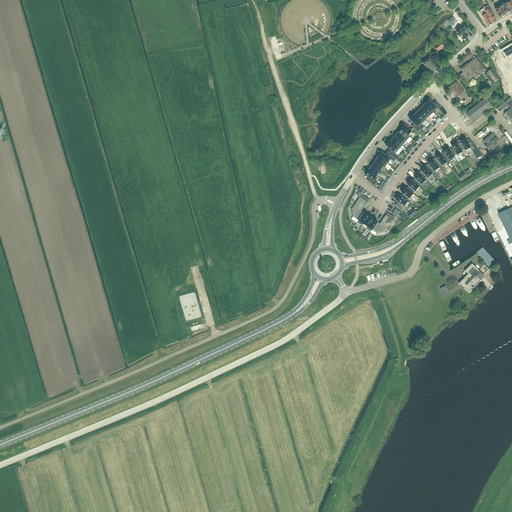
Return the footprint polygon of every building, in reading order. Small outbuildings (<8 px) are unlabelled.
[(511,12),(505,1),(500,4),(506,15),(511,12)] [(506,15),(500,4),(494,7),(500,18),(506,15)] [(489,10),(485,12),(487,15),(491,25),(496,22),(489,10)] [(481,13),(483,16),(483,17),(489,26),(491,25),(487,15),(485,12),(485,11),(481,13)] [(468,36),(466,34),(469,31),(465,26),(462,28),(456,33),(458,35),(458,36),(458,37),(459,38),(460,37),(462,40),(468,36)] [(431,47),(432,47),(437,54),(445,47),(440,41),(439,40),(431,47)] [(511,44),(501,51),(506,59),(511,55),(511,44)] [(429,57),(422,63),(430,73),(437,68),(429,57)] [(470,82),(482,73),(484,75),(491,85),(498,79),(491,69),(487,72),(485,70),(476,58),(468,64),(467,63),(459,69),(462,73),(458,76),(466,87),(471,83),(470,82)] [(446,90),(454,100),(464,92),(456,82),(446,90)] [(484,98),(465,114),(471,122),(491,106),(484,98)] [(511,110),(510,109),(511,107),(511,104),(508,100),(510,98),(496,109),(499,113),(502,111),(504,114),(503,114),(511,125),(511,110)] [(438,110),(440,107),(436,103),(433,105),(428,100),(424,104),(433,113),(437,109),(438,110)] [(429,116),(433,113),(424,104),(425,105),(421,108),(429,116)] [(417,112),(425,120),(429,116),(421,108),(417,112)] [(422,124),(425,120),(417,112),(413,116),(413,115),(422,124)] [(418,128),(422,124),(413,115),(409,119),(415,125),(412,128),(417,133),(420,130),(418,128)] [(400,130),(409,138),(409,137),(407,136),(411,132),(404,125),(400,130)] [(405,142),(409,138),(400,130),(397,134),(405,142)] [(485,146),(487,149),(498,140),(496,137),(490,142),(488,140),(495,135),(493,133),(483,140),(487,145),(485,146)] [(402,146),(405,142),(397,134),(393,138),(402,146)] [(390,142),(398,150),(402,146),(393,138),(390,142)] [(462,145),(458,147),(461,152),(464,150),(466,153),(470,150),(476,160),(482,156),(486,161),(470,140),(466,142),(465,139),(460,142),(462,145)] [(395,154),(398,150),(390,142),(389,142),(386,146),(393,152),(395,154)] [(453,150),(450,152),(453,157),(456,155),(458,157),(463,154),(461,152),(458,147),(456,144),(451,147),(453,150)] [(445,155),(442,157),(446,162),(449,160),(450,162),(455,159),(453,157),(450,152),(448,149),(443,152),(445,155)] [(399,157),(395,154),(393,152),(390,155),(395,159),(396,160),(399,157)] [(393,161),(395,159),(390,155),(388,158),(380,153),(377,157),(377,158),(378,157),(387,164),(390,159),(393,161)] [(436,160),(433,162),(438,168),(441,165),(443,167),(447,164),(446,162),(442,157),(440,154),(435,158),(436,160)] [(377,158),(374,162),(382,167),(384,169),(384,168),(387,164),(378,157),(377,158)] [(429,166),(426,168),(427,169),(431,174),(434,171),(435,173),(440,170),(438,168),(433,162),(432,160),(428,164),(429,166)] [(382,167),(374,162),(371,166),(379,171),(382,167)] [(371,166),(368,171),(376,176),(377,173),(379,175),(381,173),(379,171),(371,166)] [(423,173),(420,176),(424,180),(427,178),(429,179),(433,175),(431,174),(427,169),(426,168),(425,167),(420,171),(423,173)] [(368,171),(368,170),(365,175),(371,179),(369,182),(375,186),(377,183),(375,182),(378,177),(376,176),(368,171)] [(416,180),(413,182),(415,184),(418,187),(421,184),(422,186),(426,182),(424,180),(420,176),(417,173),(414,178),(416,180)] [(416,193),(420,188),(418,187),(415,184),(411,180),(407,185),(410,187),(407,190),(412,194),(414,191),(416,193)] [(412,194),(407,190),(404,188),(401,193),(404,195),(401,198),(407,201),(409,198),(411,200),(414,195),(412,194)] [(508,209),(511,207),(511,202),(508,192),(503,194),(508,209)] [(407,201),(401,198),(399,196),(395,200),(398,203),(395,207),(400,210),(403,206),(405,207),(409,203),(407,201)] [(361,199),(359,198),(353,206),(361,212),(367,203),(365,201),(363,200),(361,199)] [(361,212),(353,206),(351,210),(352,217),(358,221),(363,213),(361,212)] [(511,208),(498,215),(510,240),(511,244),(511,243),(511,208)] [(406,215),(410,219),(416,213),(413,209),(406,215)] [(368,216),(363,213),(358,221),(356,223),(361,226),(368,216)] [(387,217),(385,215),(379,224),(387,229),(393,220),(391,219),(389,218),(387,217)] [(372,219),(368,216),(361,226),(365,229),(372,219)] [(377,222),(372,219),(365,229),(370,232),(372,230),(377,223),(377,222)] [(379,224),(377,223),(372,230),(377,234),(384,232),(387,229),(379,224)] [(480,281),(475,277),(480,272),(480,273),(480,272),(478,271),(471,264),(464,271),(467,274),(458,283),(463,289),(464,288),(468,293),(472,289),(473,288),(473,287),(480,281)] [(442,303),(450,298),(445,289),(441,291),(441,292),(438,294),(442,303)]
